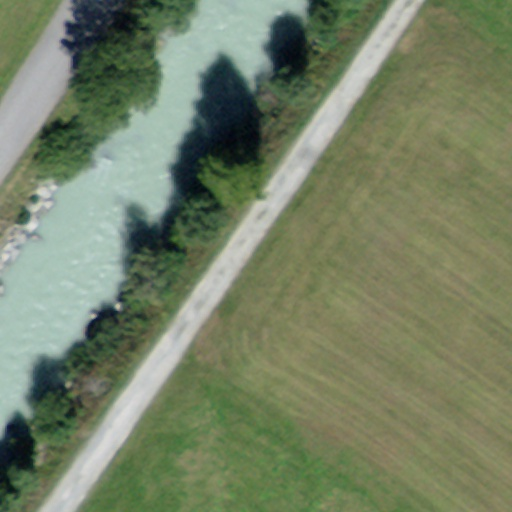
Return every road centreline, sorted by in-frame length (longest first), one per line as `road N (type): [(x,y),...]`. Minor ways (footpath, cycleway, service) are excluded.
road 1 (track): [(47,511),(397,0)]
road 2 (unclassified): [(96,0),(0,148)]
